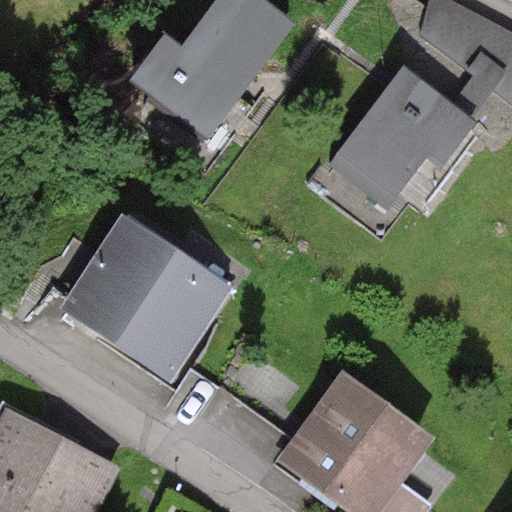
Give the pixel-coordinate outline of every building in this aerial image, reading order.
[(137,89),(206,141),(289,32),(246,0),(226,0),(183,58),(169,47),(137,89)] [(511,36),(448,0),(432,0),(421,42),(468,74),(446,105),(474,125),(496,93),(511,106),(511,36)] [(446,105),(405,76),(336,168),(391,211),(428,163),(443,171),(478,130),(474,125),(446,105)] [(224,293),(123,227),(67,312),(168,378),(224,293)] [(341,386),(286,464),(354,511),(375,511),(423,444),(341,386)] [(95,511),(115,472),(10,421),(0,442),(0,511),(2,511),(95,511)]
